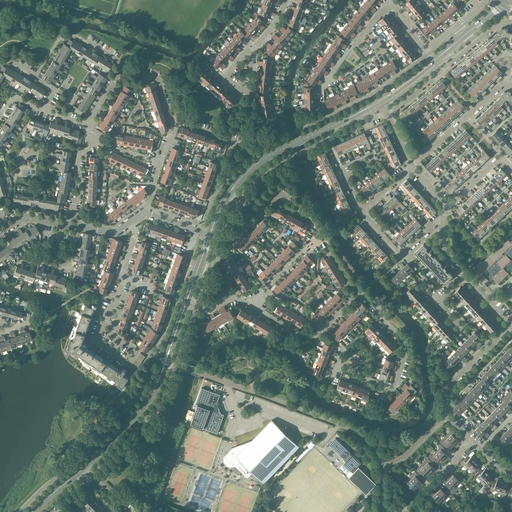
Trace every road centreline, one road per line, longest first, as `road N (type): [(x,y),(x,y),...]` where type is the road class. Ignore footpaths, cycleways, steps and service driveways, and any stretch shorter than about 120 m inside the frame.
road 1 (residential): [(186,302),(210,310),(237,299),(316,336),(361,292)]
road 2 (tertiary): [(230,192),(266,158),(378,102)]
road 3 (residential): [(511,23),(500,22),(386,116)]
road 4 (residential): [(471,442),(445,417),(446,390),(509,324)]
road 5 (residential): [(361,292),(311,220),(281,197),(260,214)]
road 6 (residential): [(409,167),(504,83),(511,85)]
road 7 (tertiary): [(85,466),(145,404),(165,362)]
road 8 (residential): [(126,67),(69,36),(35,77)]
